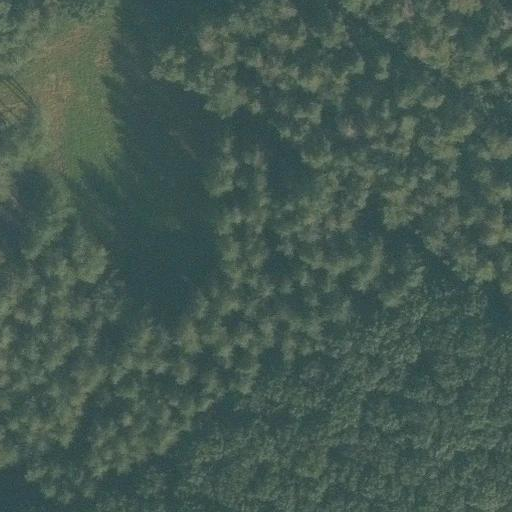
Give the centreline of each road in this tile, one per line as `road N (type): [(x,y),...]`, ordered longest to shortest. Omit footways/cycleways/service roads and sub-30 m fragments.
road 1 (track): [(119,28),(511,295)]
road 2 (track): [(0,100),(119,28)]
